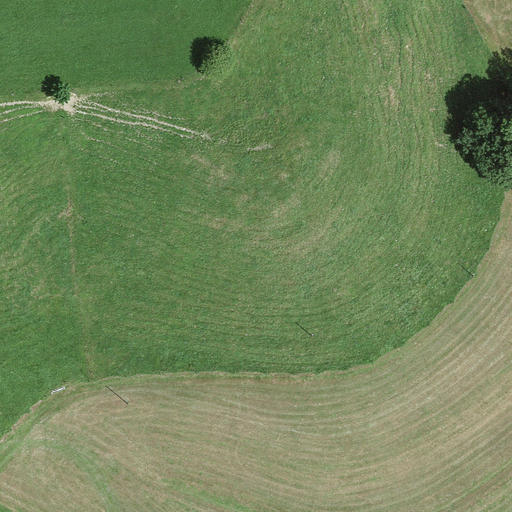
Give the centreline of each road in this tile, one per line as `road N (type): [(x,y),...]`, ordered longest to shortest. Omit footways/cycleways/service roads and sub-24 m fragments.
road 1 (track): [(281,378),(130,380),(77,394),(48,409),(0,461)]
road 2 (track): [(18,441),(64,449),(220,511)]
